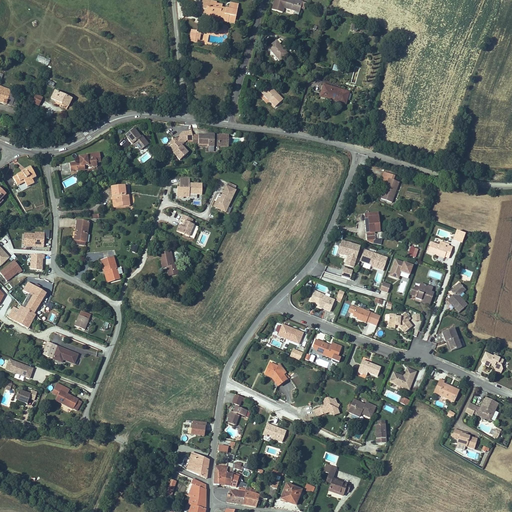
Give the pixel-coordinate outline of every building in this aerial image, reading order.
[(211,17),(212,15),(225,17),(224,20),(234,22),(235,16),(237,17),(237,10),(234,10),(235,4),(229,3),(228,9),(221,8),(222,5),(217,5),(217,2),(204,0),(203,7),(201,7),(200,10),(206,11),(206,16),(211,17)] [(303,9),(304,3),(294,0),(276,0),(274,10),(283,13),(284,9),(301,14),(303,9)] [(359,27),(353,25),(351,33),(357,35),(359,27)] [(289,56),(287,53),(290,50),(286,45),(283,48),(278,42),(269,49),(280,63),(289,56)] [(38,55),(36,61),(47,66),(50,60),(38,55)] [(284,100),(270,85),(262,92),(276,107),(284,100)] [(324,86),(320,98),(346,105),(350,93),(329,88),(324,86)] [(0,87),(0,102),(5,104),(14,107),(19,108),(21,101),(16,99),(18,94),(8,90),(5,89),(0,87)] [(61,88),(58,96),(74,102),(77,94),(61,88)] [(43,100),(36,97),(33,105),(40,108),(43,100)] [(146,140),(140,132),(131,138),(137,146),(139,145),(141,148),(145,153),(153,147),(147,139),(146,140)] [(181,146),(184,143),(186,141),(192,141),(191,132),(183,133),(178,137),(174,140),(176,142),(171,146),(169,148),(173,154),(178,161),(187,153),(181,146)] [(229,145),(229,134),(209,134),(209,136),(199,136),(199,144),(209,144),(209,147),(215,147),(215,145),(229,145)] [(139,159),(143,164),(152,157),(147,151),(139,159)] [(72,167),(73,175),(83,174),(83,175),(88,174),(87,170),(91,169),(91,170),(95,170),(100,170),(99,166),(103,165),(102,156),(89,158),(89,160),(83,160),(84,164),(82,164),(83,167),(79,167),(78,166),(72,167)] [(23,175),(14,180),(17,186),(21,185),(22,187),(26,185),(28,189),(35,186),(33,182),(37,180),(31,169),(26,172),(28,175),(24,177),(23,175)] [(380,184),(387,187),(382,200),(394,204),(400,183),(395,181),(396,177),(384,173),(380,184)] [(179,199),(192,199),(191,196),(204,195),(204,185),(191,185),(191,181),(181,181),(181,190),(179,191),(179,199)] [(129,186),(116,187),(118,208),(135,206),(134,195),(130,195),(129,186)] [(231,207),(238,190),(237,190),(228,186),(223,199),(221,202),(219,201),(217,207),(226,211),(228,206),(231,207)] [(377,211),(364,213),(368,242),(380,244),(380,241),(375,240),(374,233),(380,232),(377,211)] [(197,221),(187,217),(185,221),(188,222),(186,228),(183,227),(180,233),(193,238),(198,226),(195,225),(197,221)] [(94,224),(82,222),(80,240),(92,242),(95,242),(96,236),(93,236),(94,224)] [(464,244),(467,235),(459,232),(455,241),(464,244)] [(47,242),(52,242),(52,234),(47,234),(47,237),(38,236),(38,238),(30,237),(29,248),(46,250),(47,242)] [(358,247),(341,242),(339,249),(344,251),(343,255),(347,256),(348,257),(347,261),(346,261),(345,265),(352,267),(358,247)] [(447,257),(451,259),(455,248),(451,246),(450,246),(450,249),(441,246),(433,243),(430,253),(438,256),(439,254),(447,257)] [(0,265),(2,268),(11,260),(0,247),(0,265)] [(388,259),(364,250),(360,261),(372,266),(375,267),(374,268),(383,271),(384,270),(388,259)] [(174,253),(163,256),(167,270),(171,269),(173,278),(183,275),(180,266),(178,267),(174,253)] [(31,254),(30,271),(43,271),(44,255),(31,254)] [(412,265),(394,260),(389,276),(398,279),(400,271),(409,274),(412,265)] [(122,283),(120,279),(124,277),(123,272),(119,273),(115,261),(103,264),(110,287),(122,283)] [(24,273),(16,264),(2,275),(8,284),(20,275),(21,276),(24,273)] [(351,272),(343,269),(341,278),(349,280),(351,272)] [(390,286),(383,283),(380,291),(388,293),(390,286)] [(469,305),(461,295),(467,290),(465,287),(461,283),(452,291),(455,294),(449,300),(453,304),(454,303),(458,307),(457,308),(461,313),(469,305)] [(433,288),(424,285),(423,290),(418,288),(413,287),(410,295),(416,297),(416,298),(420,300),(420,301),(429,304),(433,294),(431,294),(433,288)] [(32,301),(37,291),(31,288),(26,298),(30,300),(32,301)] [(37,291),(32,301),(27,311),(28,312),(37,318),(42,308),(44,309),(46,305),(44,304),(48,298),(37,291)] [(323,296),(313,293),(309,302),(319,306),(318,309),(329,313),(333,302),(322,298),(323,296)] [(10,297),(0,306),(0,314),(0,315),(8,308),(6,307),(12,302),(10,300),(12,299),(10,297)] [(380,316),(355,307),(355,308),(350,306),(348,313),(352,315),(352,316),(356,318),(356,319),(365,323),(366,321),(369,323),(369,324),(376,326),(376,325),(380,316)] [(16,311),(11,321),(13,323),(17,316),(20,317),(22,314),(24,316),(27,311),(25,310),(24,310),(22,314),(16,311)] [(38,318),(37,318),(28,312),(27,311),(24,316),(22,314),(20,317),(17,316),(13,323),(31,332),(38,319),(38,318)] [(389,321),(392,321),(392,327),(398,327),(398,325),(402,325),(402,327),(408,334),(415,327),(411,322),(413,320),(408,314),(403,318),(398,318),(398,316),(392,315),(390,315),(388,317),(388,319),(389,321)] [(93,319),(83,315),(76,330),(86,334),(93,319)] [(368,325),(366,333),(374,335),(376,327),(368,325)] [(465,348),(457,328),(444,333),(448,343),(451,342),(454,352),(465,348)] [(293,333),(283,329),(279,338),(300,346),(305,335),(294,331),(293,333)] [(318,341),(315,349),(325,352),(323,356),(335,360),(334,361),(335,364),(338,365),(344,349),(334,345),(333,347),(318,341)] [(63,352),(52,348),(48,360),(59,364),(59,365),(68,368),(69,365),(80,369),(84,360),(63,353),(63,352)] [(292,350),(289,357),(300,362),(303,354),(292,350)] [(306,354),(304,361),(313,364),(315,357),(306,354)] [(506,372),(504,367),(507,363),(497,358),(496,359),(488,355),(484,364),(488,366),(488,367),(493,369),(494,367),(498,369),(500,374),(506,372)] [(380,379),(384,369),(365,362),(360,375),(365,377),(367,373),(371,375),(380,379)] [(32,380),(35,371),(12,363),(8,372),(32,380)] [(279,370),(271,366),(266,378),(273,381),(280,390),(289,383),(279,370)] [(396,375),(393,384),(412,391),(418,374),(410,370),(406,379),(396,375)] [(443,392),(441,396),(457,403),(462,392),(446,386),(448,383),(443,381),(439,391),(443,392)] [(11,389),(10,393),(5,391),(0,402),(0,404),(8,408),(16,391),(11,389)] [(34,397),(22,394),(19,403),(32,406),(33,401),(38,402),(40,395),(35,393),(34,397)] [(68,394),(64,403),(81,410),(85,402),(68,394)] [(240,407),(243,398),(235,396),(232,404),(240,407)] [(317,411),(319,419),(331,415),(336,417),(337,414),(341,412),(340,410),(342,406),(339,404),(338,402),(336,403),(335,401),(331,399),(328,399),(326,404),(327,405),(326,406),(326,408),(317,411)] [(489,421),(493,423),(501,406),(489,400),(484,411),(479,409),(476,415),(485,419),(486,417),(489,419),(489,421)] [(360,405),(356,403),(351,413),(356,416),(357,413),(364,416),(365,415),(374,419),(379,408),(369,404),(368,406),(361,403),(360,405)] [(247,412),(235,407),(234,413),(232,412),(231,412),(231,413),(231,414),(231,415),(230,418),(228,424),(236,426),(240,415),(245,417),(247,412)] [(449,410),(446,415),(452,418),(455,413),(449,410)] [(207,424),(192,421),(190,435),(205,438),(207,424)] [(382,445),(391,444),(389,426),(382,427),(380,427),(382,445)] [(267,438),(274,441),(274,442),(286,447),(289,436),(270,429),(267,438)] [(492,429),(490,436),(496,438),(499,431),(492,429)] [(504,432),(500,431),(496,440),(500,442),(504,432)] [(461,442),(460,446),(459,450),(467,452),(468,449),(476,452),(480,442),(470,439),(467,438),(468,437),(463,436),(464,434),(458,432),(455,440),(461,442)] [(265,453),(278,456),(280,448),(266,446),(265,453)] [(208,470),(210,459),(194,454),(189,471),(199,476),(206,479),(208,470)] [(187,458),(181,456),(179,464),(185,466),(186,460),(187,458)] [(215,479),(215,485),(224,486),(226,470),(217,467),(215,474),(215,479)] [(224,486),(230,487),(234,475),(234,474),(231,473),(232,471),(226,470),(224,486)] [(355,487),(337,481),(340,472),(334,471),(330,483),(335,485),(333,493),(348,497),(349,493),(353,494),(355,487)] [(269,486),(276,488),(280,476),(273,474),(269,486)] [(234,475),(230,487),(237,488),(237,486),(240,487),(242,479),(239,479),(240,477),(234,475)] [(206,484),(194,478),(190,487),(191,488),(188,496),(191,497),(207,503),(206,493),(206,484)] [(171,496),(176,481),(170,479),(165,494),(171,496)] [(284,492),(286,484),(281,482),(278,489),(284,492)] [(306,491),(291,485),(285,500),(300,506),(306,491)] [(254,493),(250,492),(249,494),(248,494),(247,499),(242,498),(233,498),(233,502),(263,507),(263,506),(265,495),(254,493)] [(207,503),(191,497),(188,504),(192,506),(206,510),(207,503)]
